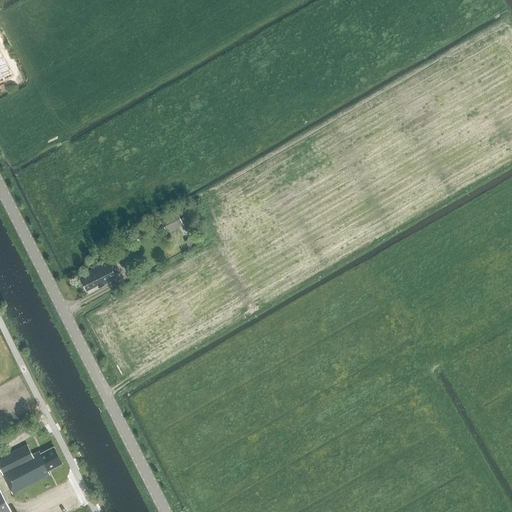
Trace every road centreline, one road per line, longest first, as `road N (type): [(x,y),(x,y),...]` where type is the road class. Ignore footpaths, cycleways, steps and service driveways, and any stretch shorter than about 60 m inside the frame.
road 1 (secondary): [(165,511),(0,186)]
road 2 (unclassified): [(98,511),(0,316)]
